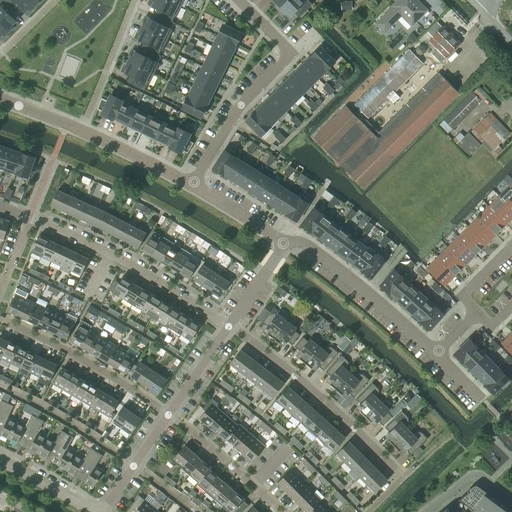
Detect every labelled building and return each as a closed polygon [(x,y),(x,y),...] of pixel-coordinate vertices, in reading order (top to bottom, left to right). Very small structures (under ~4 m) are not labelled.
[(13,26),(11,25),(16,20),(5,10),(9,5),(3,0),(0,0),(0,21),(9,31),(13,26)] [(28,8),(30,9),(34,5),(28,0),(3,0),(9,5),(13,1),(24,12),(28,8)] [(176,18),(181,7),(167,0),(153,0),(155,1),(153,6),(162,11),(159,17),(161,18),(161,17),(171,22),(174,17),(176,18)] [(289,0),(274,0),(278,3),(276,5),(280,9),(289,0)] [(289,0),(280,9),(284,14),(286,12),(290,16),(298,9),(302,14),(312,4),(307,0),(289,0)] [(416,0),(398,0),(392,6),(393,7),(376,24),(384,32),(401,15),(411,26),(427,11),(416,0)] [(350,1),(341,2),(342,11),(350,10),(350,1)] [(174,23),(171,22),(161,17),(161,18),(159,23),(150,18),(147,24),(145,23),(142,28),(167,40),(173,30),(171,29),(174,23)] [(0,35),(3,33),(5,35),(9,31),(0,21),(0,35)] [(236,45),(237,45),(237,44),(236,44),(238,40),(238,41),(242,34),(224,24),(218,36),(236,45)] [(431,39),(429,41),(437,49),(433,54),(441,61),(445,57),(460,43),(443,27),(431,39)] [(162,51),(167,40),(142,28),(140,33),(142,34),(139,40),(148,44),(145,50),(147,51),(148,51),(158,56),(158,55),(160,50),(162,51)] [(413,35),(406,41),(411,46),(418,39),(413,35)] [(231,55),(236,45),(218,36),(213,46),(231,55)] [(417,52),(421,54),(425,53),(426,50),(425,46),(422,44),(418,45),(416,48),(417,52)] [(226,65),(228,61),(231,55),(213,46),(208,56),(226,65)] [(311,57),(325,70),(334,62),(320,47),(315,53),(313,55),(312,55),(311,56),(311,57)] [(363,113),(368,118),(423,64),(410,50),(355,105),(360,110),(355,114),(346,106),(314,138),(364,188),(459,93),(442,75),(379,138),(358,118),(363,113)] [(160,56),(158,55),(158,56),(148,51),(147,51),(145,56),(136,52),(133,57),(131,56),(129,61),(154,74),(159,63),(157,62),(160,56)] [(221,75),(226,66),(226,65),(208,56),(203,67),(221,75)] [(304,64),(318,78),(325,70),(311,57),(304,64)] [(149,85),(154,74),(129,61),(126,67),(128,68),(126,73),(135,78),(132,83),(144,89),(147,84),(149,85)] [(310,86),(318,78),(304,64),(296,72),(310,86)] [(216,86),(218,81),(221,75),(203,67),(198,77),(216,86)] [(288,80),(302,94),(310,86),(296,72),(288,80)] [(211,96),(216,86),(198,77),(193,87),(211,96)] [(336,80),(340,85),(344,82),(339,77),(336,80)] [(280,88),(293,102),(302,94),(288,80),(280,88)] [(482,101),(487,95),(488,95),(479,86),(473,92),(482,101)] [(206,105),(208,102),(211,96),(193,87),(188,97),(205,105),(206,105)] [(272,96),(285,110),(293,102),(280,88),(272,96)] [(482,101),(473,92),(472,91),(444,120),(438,126),(447,134),(452,128),(453,130),(482,101)] [(113,120),(114,117),(122,100),(124,97),(113,92),(108,101),(102,98),(97,109),(103,112),(102,114),(113,120)] [(264,104),(278,118),(285,110),(272,96),(264,104)] [(206,105),(205,105),(188,97),(183,108),(201,117),(205,110),(204,110),(205,107),(206,107),(207,106),(206,105)] [(126,126),(136,107),(122,100),(114,117),(118,119),(117,122),(126,126)] [(270,126),(277,119),(278,118),(264,104),(256,112),(270,126)] [(151,114),(136,107),(126,126),(136,131),(137,129),(142,131),(151,114)] [(256,112),(255,112),(254,113),(255,113),(252,116),(252,115),(246,121),(261,135),(270,126),(256,112)] [(491,112),(471,132),(495,157),(503,150),(499,145),(511,133),(491,112)] [(166,121),(165,121),(151,114),(142,131),(147,133),(146,136),(156,141),(164,123),(165,124),(166,121)] [(178,130),(165,124),(164,123),(156,141),(165,145),(167,143),(171,145),(178,130)] [(188,153),(194,143),(187,139),(192,130),(181,125),(178,130),(171,145),(170,147),(180,153),(182,150),(188,153)] [(481,145),(469,132),(464,136),(460,132),(452,139),(469,157),(481,145)] [(0,166),(4,168),(11,150),(4,147),(3,149),(0,147),(0,146),(0,166)] [(16,172),(23,153),(22,153),(15,151),(15,153),(11,152),(12,150),(11,150),(4,168),(16,172)] [(234,157),(224,151),(213,168),(215,169),(216,169),(222,173),(224,175),(224,174),(234,157)] [(28,177),(28,176),(35,157),(33,157),(32,157),(24,154),(23,153),(16,172),(28,177)] [(224,174),(232,179),(243,163),(234,157),(224,174)] [(232,179),(242,185),(252,169),(243,163),(232,179)] [(247,189),(251,191),(261,174),(252,169),(242,185),(247,189)] [(251,191),(260,197),(270,180),(261,174),(251,191)] [(260,197),(269,202),(280,186),(270,180),(260,197)] [(269,202),(278,208),(288,191),(280,186),(269,202)] [(511,188),(510,187),(500,197),(511,209),(511,188)] [(67,194),(57,190),(50,205),(60,210),(67,194)] [(287,214),(297,197),(288,191),(278,208),(287,214)] [(70,214),(77,199),(67,194),(60,210),(70,214)] [(308,204),(298,197),(297,197),(287,214),(286,214),(288,215),(289,215),(295,219),(295,220),(297,221),(308,204)] [(511,213),(511,209),(500,197),(490,207),(506,223),(511,218),(510,216),(511,213)] [(80,219),(87,203),(77,199),(70,214),(80,219)] [(90,223),(97,208),(87,203),(80,219),(90,223)] [(504,226),(506,223),(490,207),(479,218),(495,234),(496,234),(502,228),(499,226),(501,224),(504,226)] [(107,213),(97,208),(90,223),(100,228),(107,213)] [(325,212),(323,215),(314,208),(302,224),(303,226),(304,225),(310,230),(311,232),(312,231),(311,231),(325,212)] [(334,219),(325,212),(311,231),(312,231),(320,237),(334,219)] [(109,233),(117,218),(107,213),(100,228),(109,233)] [(0,218),(0,238),(3,239),(9,221),(0,218)] [(119,238),(127,223),(117,218),(109,233),(119,238)] [(493,236),(495,234),(479,218),(469,227),(485,244),(491,238),(489,236),(491,234),(493,236)] [(341,229),(343,226),(334,219),(320,237),(328,244),(340,228),(341,229)] [(128,243),(136,228),(127,223),(119,238),(128,243)] [(483,246),(485,244),(469,227),(459,238),(475,254),(476,255),(481,249),(479,246),(481,244),(483,246)] [(128,243),(138,248),(146,233),(136,228),(128,243)] [(349,235),(341,229),(340,228),(328,244),(337,250),(349,235)] [(152,256),(163,237),(153,231),(142,250),(152,256)] [(41,257),(49,240),(39,235),(31,252),(41,257)] [(345,257),(357,241),(349,235),(337,250),(345,257)] [(161,261),(170,247),(172,243),(163,237),(152,256),(161,261)] [(369,245),(368,245),(359,238),(357,241),(345,257),(354,263),(366,248),(367,248),(369,245)] [(473,256),(475,254),(459,238),(449,248),(465,264),(471,258),(469,256),(471,254),(473,256)] [(51,262),(59,245),(49,240),(41,257),(51,262)] [(170,267),(179,252),(181,248),(172,243),(170,247),(161,261),(170,267)] [(366,248),(354,263),(362,270),(374,254),(377,250),(369,244),(368,245),(369,245),(367,248),(366,248)] [(61,266),(69,249),(59,245),(51,262),(61,266)] [(179,272),(188,258),(191,254),(181,248),(179,252),(170,267),(179,272)] [(463,267),(465,264),(449,248),(438,258),(455,274),(455,275),(461,269),(458,267),(461,264),(463,267)] [(71,271),(78,254),(69,249),(61,266),(71,271)] [(362,270),(364,271),(370,276),(371,277),(384,261),(387,257),(377,250),(374,254),(362,270)] [(78,254),(71,271),(81,275),(89,259),(78,254)] [(189,278),(198,264),(200,260),(191,254),(188,258),(179,272),(189,278)] [(452,277),(455,274),(438,258),(428,269),(444,285),(450,279),(448,277),(450,275),(452,277)] [(201,286),(214,267),(204,261),(193,278),(196,280),(195,282),(201,286)] [(211,290),(223,273),(214,267),(201,286),(208,290),(209,288),(211,290)] [(424,270),(420,267),(416,271),(420,275),(424,270)] [(45,275),(35,270),(33,274),(43,279),(45,275)] [(403,278),(402,278),(394,270),(380,285),(382,287),(383,286),(388,291),(388,292),(390,293),(403,278)] [(219,298),(232,279),(223,273),(211,290),(214,292),(213,294),(219,298)] [(122,298),(134,280),(129,277),(128,280),(122,276),(112,292),(122,298)] [(390,293),(398,300),(411,285),(403,278),(390,293)] [(132,304),(142,289),(137,285),(138,283),(134,280),(122,298),(132,304)] [(74,289),(69,286),(64,284),(62,288),(67,290),(72,293),(74,289)] [(406,307),(419,292),(411,285),(398,300),(406,307)] [(26,299),(28,293),(16,288),(13,294),(15,295),(8,310),(14,313),(13,316),(17,318),(26,299)] [(142,310),(153,292),(149,289),(147,292),(142,289),(132,304),(142,310)] [(151,316),(161,301),(156,297),(158,295),(153,292),(142,310),(151,316)] [(414,314),(427,299),(426,299),(419,292),(406,307),(414,314)] [(421,321),(437,303),(429,296),(426,299),(427,299),(414,314),(421,321)] [(28,320),(35,304),(26,299),(17,318),(21,319),(22,317),(28,320)] [(161,322),(173,304),(168,301),(167,304),(161,301),(151,316),(161,322)] [(446,311),(437,304),(437,303),(421,321),(422,323),(423,322),(429,327),(428,328),(430,329),(446,311)] [(45,308),(35,304),(28,320),(34,323),(32,325),(36,327),(45,308)] [(171,328),(181,313),(175,309),(177,307),(173,304),(161,322),(171,328)] [(100,311),(95,308),(89,305),(86,311),(96,317),(97,315),(98,315),(100,311)] [(47,329),(55,313),(45,308),(36,327),(40,329),(41,326),(47,329)] [(264,321),(262,322),(267,326),(264,331),(267,333),(274,338),(287,321),(289,317),(280,310),(277,313),(275,316),(270,312),(267,315),(264,321)] [(65,317),(55,313),(47,329),(53,332),(52,334),(56,336),(65,317)] [(67,338),(74,323),(75,323),(78,318),(67,313),(65,317),(56,336),(60,338),(61,335),(67,338)] [(188,313),(186,316),(181,313),(171,328),(169,332),(176,336),(178,338),(181,334),(192,316),(188,313)] [(192,316),(181,334),(191,341),(200,325),(195,321),(196,319),(192,316)] [(117,326),(119,322),(110,317),(106,323),(115,328),(117,326)] [(89,330),(91,326),(83,321),(80,325),(70,340),(76,344),(75,346),(79,348),(89,330)] [(287,321),(274,338),(281,344),(281,343),(284,345),(287,341),(292,345),(300,334),(295,331),(297,328),(287,321)] [(128,327),(124,325),(119,322),(117,326),(115,330),(124,335),(128,327)] [(144,328),(140,325),(135,322),(133,326),(142,332),(144,328)] [(98,336),(89,330),(79,348),(82,350),(84,348),(89,351),(98,336)] [(511,352),(511,334),(511,336),(511,338),(511,340),(509,338),(503,344),(511,352)] [(97,359),(108,341),(98,336),(89,351),(95,355),(94,357),(97,359)] [(0,357),(0,358),(9,340),(6,338),(4,340),(0,337),(0,357)] [(311,337),(310,338),(308,341),(303,337),(295,347),(300,351),(296,355),(299,357),(299,358),(305,363),(319,346),(320,345),(320,344),(320,343),(319,341),(317,339),(316,338),(314,337),(313,337),(311,337)] [(477,348),(477,347),(469,339),(455,354),(456,355),(457,355),(462,360),(462,361),(463,362),(464,362),(477,348)] [(10,363),(18,347),(12,344),(13,341),(9,340),(0,358),(10,363)] [(344,349),(348,344),(345,340),(340,346),(344,349)] [(108,362),(117,347),(108,341),(97,359),(101,361),(102,359),(108,362)] [(348,344),(344,349),(347,352),(352,347),(348,344)] [(140,352),(130,347),(130,346),(126,352),(116,370),(120,372),(121,370),(127,373),(136,358),(136,359),(140,352)] [(324,350),(319,346),(305,363),(312,369),(312,368),(315,370),(319,366),(324,370),(338,352),(333,348),(330,347),(328,347),(324,350)] [(20,367),(29,349),(25,347),(24,349),(18,347),(10,363),(20,367)] [(126,352),(117,347),(108,362),(114,366),(113,368),(116,370),(126,352)] [(464,362),(471,369),(485,355),(477,348),(464,362)] [(30,372),(37,356),(32,353),(33,351),(29,349),(20,367),(19,370),(20,372),(20,373),(22,373),(23,374),(24,375),(25,375),(27,375),(28,375),(29,372),(30,372)] [(238,370),(249,356),(240,349),(230,363),(238,370)] [(348,362),(347,360),(341,355),(326,372),(331,377),(327,381),(330,383),(329,384),(336,389),(351,373),(346,368),(348,364),(348,362)] [(492,363),(492,362),(485,355),(471,369),(478,376),(492,363)] [(43,359),(37,356),(30,372),(40,377),(48,358),(45,356),(43,359)] [(247,377),(258,363),(249,356),(238,370),(247,377)] [(48,358),(40,377),(50,381),(57,365),(51,362),(52,360),(48,358)] [(141,359),(130,376),(133,377),(132,379),(138,384),(151,365),(141,359)] [(487,383),(502,368),(495,360),(492,362),(492,363),(478,376),(486,384),(487,383)] [(256,383),(266,369),(258,363),(247,377),(256,383)] [(151,365),(138,384),(145,388),(146,386),(149,388),(160,371),(151,365)] [(62,389),(73,371),(69,369),(68,372),(62,368),(53,383),(62,389)] [(494,393),(511,376),(502,368),(487,383),(486,384),(486,385),(487,386),(487,385),(493,391),(492,391),(494,393)] [(264,390),(275,376),(266,369),(256,383),(264,390)] [(72,395),(81,379),(75,376),(77,374),(73,371),(62,389),(72,395)] [(160,371),(149,388),(151,389),(150,391),(157,396),(169,378),(160,371)] [(369,380),(364,375),(362,374),(359,374),(355,377),(351,373),(336,389),(342,395),(343,394),(346,397),(349,393),(354,397),(369,380)] [(273,397),(284,383),(275,376),(264,390),(273,397)] [(87,383),(81,379),(72,395),(81,400),(92,382),(88,380),(87,383)] [(225,388),(228,384),(222,379),(219,383),(225,388)] [(100,390),(94,387),(95,385),(92,382),(81,400),(90,406),(100,390)] [(365,417),(381,401),(376,396),(379,392),(379,390),(378,388),(372,383),(356,399),(361,404),(357,408),(360,410),(359,411),(365,417)] [(225,388),(231,392),(234,388),(228,384),(225,388)] [(284,408),(297,394),(289,386),(275,401),(284,408)] [(100,411),(110,393),(107,391),(105,394),(100,390),(90,406),(100,411)] [(242,401),(245,397),(240,392),(237,396),(242,401)] [(114,396),(110,393),(100,411),(109,417),(118,401),(113,398),(114,396)] [(226,405),(229,401),(232,397),(227,393),(224,398),(222,400),(222,402),(226,405)] [(305,401),(297,394),(284,408),(291,416),(305,401)] [(232,397),(229,401),(234,405),(237,401),(232,397)] [(245,397),(242,401),(248,405),(251,401),(245,397)] [(208,426),(221,410),(217,407),(218,406),(218,403),(213,399),(212,398),(203,409),(205,411),(199,418),(208,426)] [(313,408),(305,401),(291,416),(300,422),(313,408)] [(378,421),(383,425),(392,416),(387,412),(390,409),(381,401),(365,417),(371,423),(372,422),(375,425),(378,421)] [(17,422),(8,418),(14,406),(7,403),(0,418),(0,433),(0,434),(9,439),(17,422)] [(120,429),(134,409),(130,407),(128,410),(123,406),(111,423),(120,429)] [(257,406),(254,410),(260,414),(263,410),(257,406)] [(247,415),(250,411),(245,407),(242,411),(247,415)] [(321,416),(313,408),(300,422),(307,431),(321,416)] [(120,429),(130,436),(141,419),(136,415),(138,412),(134,409),(120,429)] [(217,433),(230,418),(221,410),(208,426),(217,433)] [(250,411),(247,415),(252,420),(255,415),(250,411)] [(265,412),(262,416),(267,421),(271,417),(265,412)] [(408,419),(407,418),(401,412),(395,419),(394,419),(385,428),(389,432),(386,436),(388,438),(388,439),(393,445),(409,430),(404,424),(405,424),(406,423),(407,423),(407,422),(408,421),(408,420),(408,419)] [(38,418),(32,414),(25,426),(17,422),(9,439),(18,443),(18,442),(24,445),(38,418)] [(329,423),(321,416),(307,431),(316,437),(329,423)] [(37,454),(46,437),(38,433),(44,421),(38,418),(24,445),(29,448),(29,449),(37,454)] [(227,439),(238,425),(230,418),(217,433),(225,441),(227,439)] [(264,430),(268,426),(263,422),(259,426),(264,430)] [(279,430),(282,426),(276,422),(273,426),(279,430)] [(324,445),(337,430),(329,423),(316,437),(324,445)] [(227,439),(235,446),(248,431),(239,424),(238,425),(227,439)] [(268,426),(264,430),(269,434),(273,430),(268,426)] [(282,426),(279,430),(284,435),(288,431),(282,426)] [(52,460),(67,434),(61,430),(55,442),(46,437),(37,454),(46,458),(47,457),(52,460)] [(333,451),(345,438),(337,430),(324,445),(333,452),(333,451)] [(419,447),(428,439),(422,433),(420,432),(418,432),(414,435),(409,430),(393,445),(400,451),(403,454),(406,450),(411,455),(413,453),(416,457),(422,450),(419,447)] [(244,454),(257,439),(248,431),(235,446),(244,454)] [(75,454),(67,449),(73,437),(67,434),(52,460),(58,464),(57,465),(65,470),(75,454)] [(295,445),(298,441),(293,436),(290,440),(295,445)] [(269,440),(265,445),(257,439),(244,454),(253,462),(266,446),(267,447),(271,442),(269,440)] [(298,441),(295,445),(300,450),(304,446),(298,441)] [(344,461),(357,449),(349,441),(337,454),(344,461)] [(181,468),(194,453),(185,445),(179,452),(176,450),(167,461),(168,462),(168,461),(173,466),(176,465),(176,464),(181,468)] [(80,477),(96,451),(91,448),(83,459),(75,454),(65,470),(74,475),(75,474),(80,477)] [(365,457),(357,449),(344,461),(352,469),(365,457)] [(101,480),(104,475),(102,473),(103,472),(95,466),(102,455),(96,451),(80,477),(85,481),(84,482),(93,488),(99,479),(101,480)] [(311,460),(314,456),(309,451),(305,455),(311,460)] [(189,475),(202,460),(194,453),(181,468),(189,475)] [(314,456),(311,460),(316,465),(319,461),(314,456)] [(372,464),(365,457),(352,469),(360,477),(372,464)] [(210,469),(211,468),(202,460),(189,475),(198,483),(210,469)] [(380,472),(372,464),(360,477),(367,485),(380,472)] [(324,466),(321,469),(326,474),(329,471),(324,466)] [(210,469),(198,483),(196,484),(205,492),(218,477),(210,469)] [(285,490),(298,478),(290,470),(277,483),(285,490)] [(380,472),(367,485),(375,492),(388,480),(380,472)] [(168,483),(171,479),(166,475),(163,479),(168,483)] [(336,485),(340,481),(335,476),(331,480),(336,485)] [(214,499),(227,484),(218,477),(205,492),(214,499)] [(305,486),(298,478),(285,490),(293,498),(305,486)] [(168,483),(173,487),(176,483),(171,479),(168,483)] [(340,481),(336,485),(341,490),(345,486),(340,481)] [(222,507),(235,491),(227,484),(214,499),(222,507)] [(313,494),(313,493),(305,486),(293,498),(300,506),(313,494)] [(486,493),(477,487),(476,487),(475,487),(459,500),(473,510),(486,493)] [(186,497),(189,493),(184,489),(181,493),(186,497)] [(244,499),(236,491),(235,491),(222,507),(228,511),(241,511),(249,505),(243,501),(244,499)] [(351,500),(355,497),(350,491),(346,495),(351,500)] [(186,497),(191,501),(194,497),(189,493),(186,497)] [(475,511),(485,511),(495,500),(486,493),(473,510),(475,511)] [(321,501),(320,501),(313,494),(300,506),(306,511),(309,511),(320,503),(319,503),(321,501)] [(150,511),(158,502),(155,499),(150,505),(139,496),(131,505),(136,509),(134,511),(150,511)] [(355,497),(351,500),(356,505),(360,502),(355,497)] [(161,504),(164,501),(161,499),(158,502),(150,511),(159,511),(157,510),(161,504)] [(498,511),(503,506),(495,500),(485,511),(498,511)] [(204,511),(207,507),(202,503),(199,507),(204,511)] [(325,511),(327,510),(320,503),(309,511),(325,511)]
